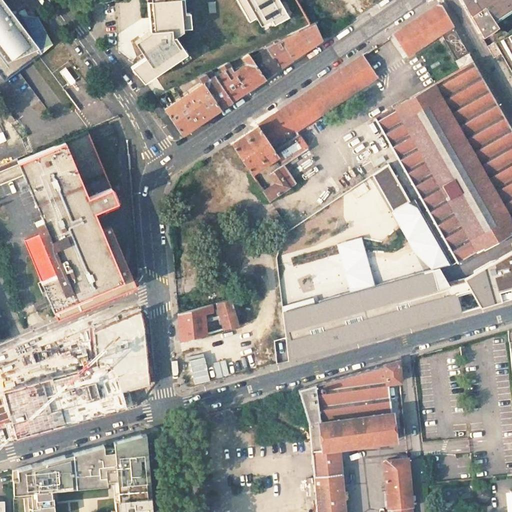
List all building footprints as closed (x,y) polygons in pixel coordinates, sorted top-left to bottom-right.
[(0,0),(0,67),(7,78),(40,53),(32,18),(27,13),(22,13),(17,17),(10,13),(0,0)] [(151,0),(148,0),(151,30),(134,41),(144,57),(130,67),(143,82),(187,53),(175,36),(183,31),(183,29),(192,28),(190,12),(186,12),(184,0),(151,0)] [(236,0),(249,21),(256,17),(260,26),(271,20),(273,25),(289,16),(279,0),(236,0)] [(306,0),(327,33),(378,0),(306,0)] [(511,0),(460,0),(478,30),(482,37),(499,27),(494,20),(511,7),(511,0)] [(215,1),(208,2),(209,13),(216,12),(215,1)] [(438,5),(393,34),(408,56),(441,34),(453,26),(441,5),(438,5)] [(310,24),(286,35),(279,38),(294,59),(322,40),(315,21),(310,24)] [(453,26),(441,34),(456,61),(468,53),(453,26)] [(500,29),(493,33),(491,35),(491,38),(492,39),(493,40),(494,41),(495,41),(511,31),(511,26),(505,30),(505,29),(504,28),(503,28),(501,28),(500,29)] [(500,53),(511,73),(511,31),(495,41),(487,46),(490,51),(493,57),(500,53)] [(265,51),(252,59),(265,78),(294,59),(279,38),(262,46),(265,51)] [(248,53),(242,56),(247,63),(252,59),(248,53)] [(468,53),(456,61),(460,69),(473,61),(468,53)] [(362,55),(258,125),(278,155),(282,164),(308,148),(296,131),(376,77),(362,55)] [(220,71),(214,75),(231,101),(265,78),(252,59),(247,63),(234,72),(227,62),(219,66),(217,66),(220,71)] [(460,69),(374,118),(396,158),(425,209),(455,262),(511,229),(511,129),(473,61),(460,69)] [(202,83),(220,108),(231,101),(214,75),(211,70),(197,76),(202,83)] [(190,79),(174,87),(177,91),(193,84),(190,79)] [(202,83),(164,109),(181,134),(220,108),(202,83)] [(15,122),(10,112),(5,115),(9,124),(10,124),(15,122)] [(258,125),(231,143),(249,170),(251,173),(278,155),(258,125)] [(87,131),(18,160),(24,176),(30,192),(33,199),(46,231),(39,233),(50,260),(56,275),(40,281),(51,307),(53,310),(123,280),(94,211),(117,201),(87,131)] [(277,182),(263,191),(265,195),(269,200),(295,183),(282,164),(271,173),(277,182)] [(33,199),(30,192),(23,195),(26,202),(33,199)] [(511,245),(445,287),(434,268),(286,310),(298,357),(511,297),(511,245)] [(230,298),(216,302),(223,329),(238,324),(230,298)] [(204,306),(178,313),(180,341),(206,334),(207,334),(204,306)] [(96,366),(4,393),(17,438),(127,407),(123,394),(149,386),(142,311),(94,332),(96,366)] [(389,363),(298,389),(309,424),(311,451),(339,447),(395,440),(388,383),(400,381),(398,361),(389,363)] [(18,468),(12,469),(13,492),(23,491),(25,511),(55,511),(53,488),(68,487),(68,483),(75,483),(76,486),(77,486),(77,482),(89,481),(90,485),(107,484),(107,479),(117,478),(119,498),(114,498),(115,511),(152,511),(151,495),(147,495),(145,480),(150,480),(146,438),(142,439),(141,433),(113,441),(114,446),(103,446),(103,444),(65,454),(18,468)] [(314,477),(315,498),(316,511),(344,511),(339,447),(311,451),(312,467),(314,477)] [(386,460),(383,462),(388,509),(412,507),(410,485),(408,458),(386,460)] [(107,479),(107,484),(113,483),(114,498),(119,498),(117,478),(107,479)]
